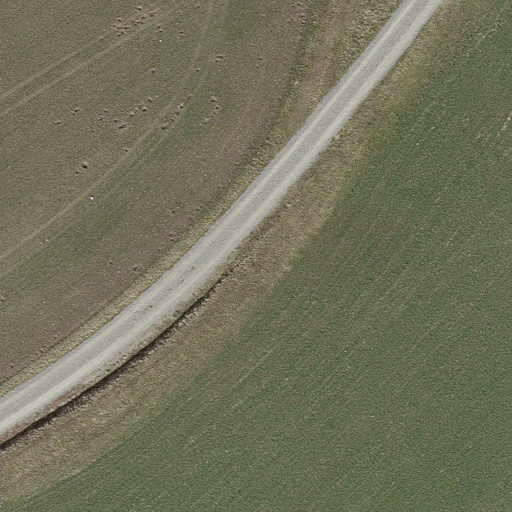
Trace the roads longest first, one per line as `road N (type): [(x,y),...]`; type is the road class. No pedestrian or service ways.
road 1 (track): [(0,432),(130,346),(301,158),(425,0)]
road 2 (track): [(337,0),(301,158)]
